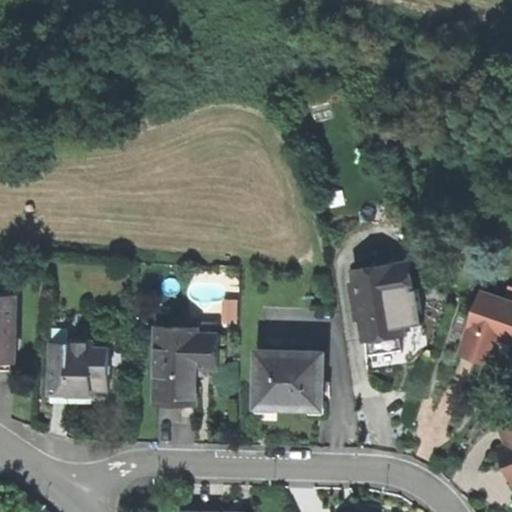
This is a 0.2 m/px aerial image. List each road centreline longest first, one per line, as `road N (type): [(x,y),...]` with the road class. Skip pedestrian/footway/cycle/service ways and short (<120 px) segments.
road 1 (residential): [(76,496),(116,471),(155,464),(363,467),(407,475),(453,511)]
road 2 (unknown): [(407,475),(337,283),(336,258),(347,240),(366,231),(405,234)]
